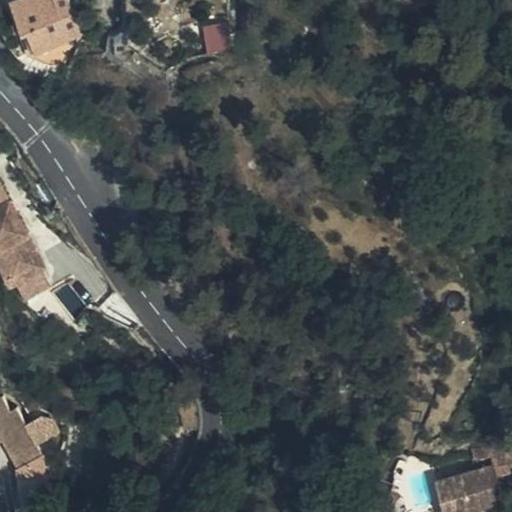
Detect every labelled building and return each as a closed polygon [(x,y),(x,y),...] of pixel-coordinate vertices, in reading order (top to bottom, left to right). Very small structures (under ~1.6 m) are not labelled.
[(82,46),(77,0),(36,0),(40,31),(50,30),(53,49),(82,46)] [(0,254),(14,282),(23,278),(31,295),(58,281),(6,177),(0,179),(0,254)] [(60,201),(29,220),(66,283),(98,265),(60,201)] [(0,442),(13,467),(37,454),(14,408),(4,412),(0,402),(0,442)] [(476,460),(485,479),(427,507),(428,511),(501,511),(491,488),(510,479),(498,450),(476,460)]
